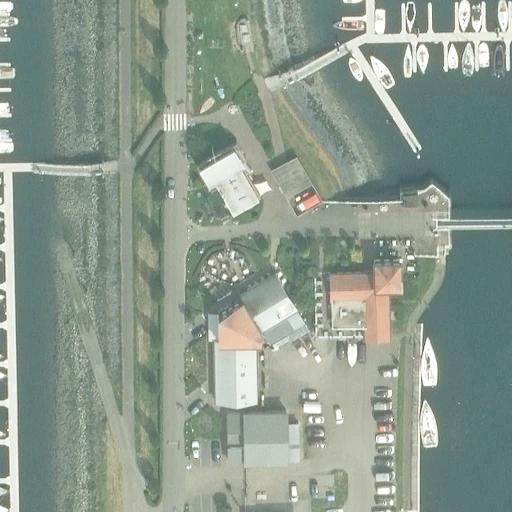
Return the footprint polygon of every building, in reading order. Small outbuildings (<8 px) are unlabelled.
[(290,145),(303,172),(327,161),(314,134),(290,145)] [(217,185),(231,211),(259,195),(240,161),(245,158),(235,141),(195,163),(210,189),(217,185)] [(329,272),(314,273),(315,335),(387,333),(386,284),(399,284),(398,259),(373,259),(373,271),(361,272),(329,272)] [(218,340),(214,340),(215,401),(255,400),(255,339),(258,339),(258,334),(262,332),(269,343),(286,333),(304,322),(295,307),(283,287),(275,273),(239,294),(241,297),(217,312),(218,340)] [(285,410),(227,411),(228,461),(298,460),(298,422),(285,422),(285,410)]
